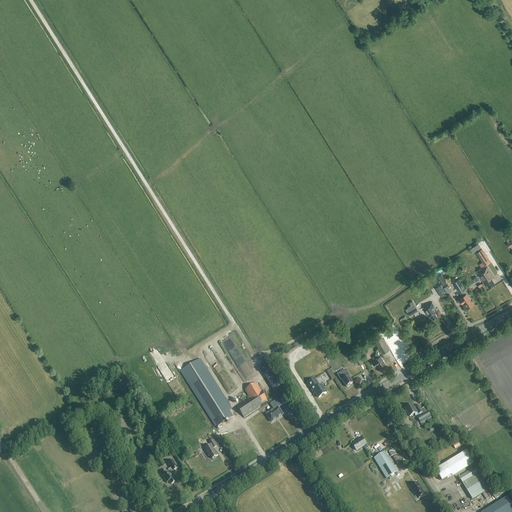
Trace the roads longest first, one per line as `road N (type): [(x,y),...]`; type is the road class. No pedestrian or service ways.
road 1 (primary): [(187,511),(374,391)]
road 2 (primary): [(374,391),(511,312)]
road 3 (unclassified): [(449,511),(374,391)]
